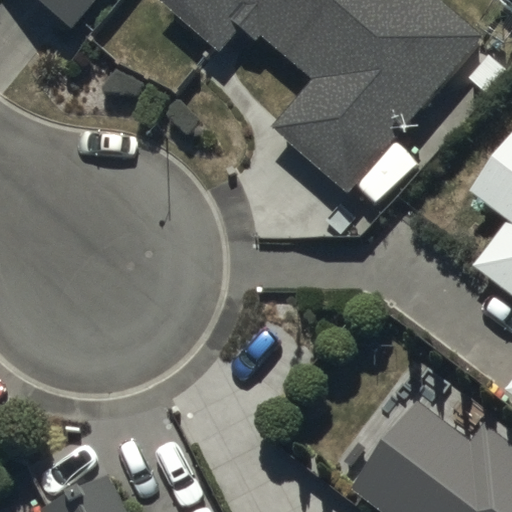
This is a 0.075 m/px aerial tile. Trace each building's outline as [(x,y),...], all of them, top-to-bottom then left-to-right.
[(31,0),(76,38),(107,0),(31,0)] [(486,45),(432,0),(166,0),(160,8),(225,63),(245,39),(259,51),(263,46),(314,89),(277,134),(357,202),(369,188),(393,208),(432,162),(405,139),(486,45)] [(511,389),(504,400),(511,405),(511,145),(470,200),(508,230),(473,276),(511,305),(511,389)] [(469,444),(417,411),(354,496),(373,511),(511,511),(511,451),(478,430),(469,444)] [(132,511),(117,481),(54,511),(132,511)]
